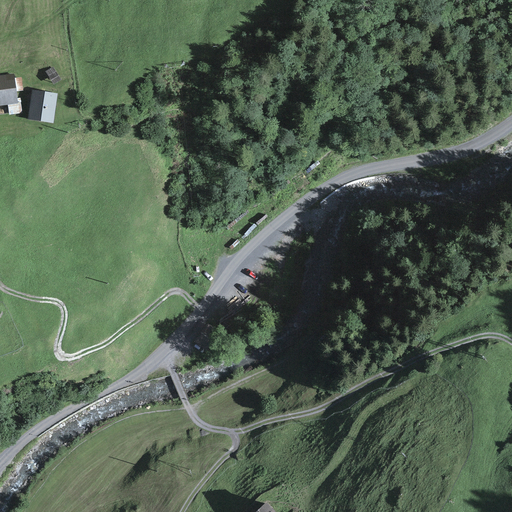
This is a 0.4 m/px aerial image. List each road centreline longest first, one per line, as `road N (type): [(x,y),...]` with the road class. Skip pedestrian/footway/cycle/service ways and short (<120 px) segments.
road 1 (unclassified): [(511,121),(455,151),(353,174),(314,195),(246,249),(160,352),(34,431),(0,465)]
road 2 (track): [(232,433),(322,407),(436,350),(484,335),(511,342)]
road 3 (track): [(198,311),(186,296),(170,293),(106,343),(68,357),(58,352),(63,309),(0,285)]
